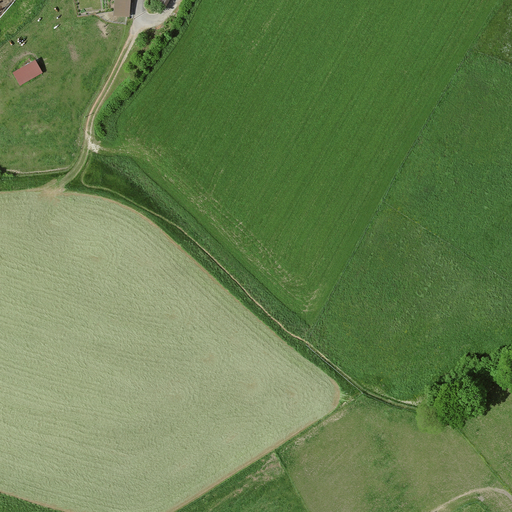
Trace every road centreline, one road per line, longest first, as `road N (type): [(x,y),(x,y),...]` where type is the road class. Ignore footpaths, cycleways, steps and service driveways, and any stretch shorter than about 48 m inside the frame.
road 1 (track): [(87,143),(118,154),(300,337)]
road 2 (track): [(133,33),(93,111),(84,157),(53,191)]
